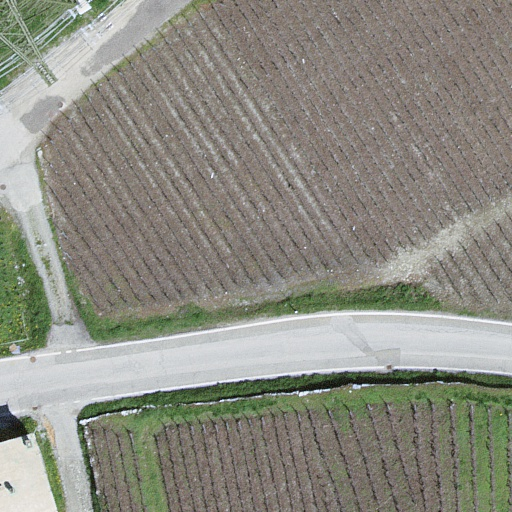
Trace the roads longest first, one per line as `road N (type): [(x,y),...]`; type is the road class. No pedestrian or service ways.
road 1 (tertiary): [(0,389),(333,343),(511,351)]
road 2 (track): [(168,0),(0,150)]
